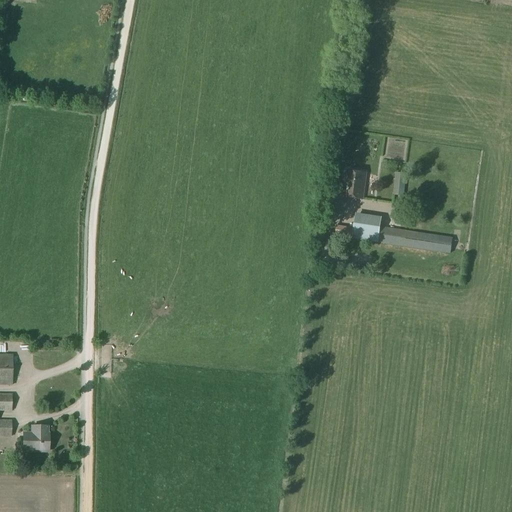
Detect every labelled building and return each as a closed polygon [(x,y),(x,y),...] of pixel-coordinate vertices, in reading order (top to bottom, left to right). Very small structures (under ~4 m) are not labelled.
[(346,170),(343,197),(362,199),(366,173),(346,170)] [(395,173),(393,194),(404,195),(406,174),(395,173)] [(410,180),(408,197),(415,198),(416,180),(410,180)] [(424,223),(423,212),(416,212),(417,223),(424,223)] [(336,225),(334,238),(385,243),(412,247),(414,231),(379,226),(381,217),(355,213),(353,228),(336,225)] [(414,231),(412,247),(450,254),(453,238),(414,231)] [(0,354),(0,386),(12,387),(13,355),(0,354)] [(0,395),(0,437),(11,438),(11,422),(0,421),(0,411),(11,412),(12,395),(0,395)] [(14,442),(14,451),(23,451),(23,452),(48,452),(49,435),(47,435),(48,427),(32,427),(32,434),(24,434),(23,442),(14,442)]
